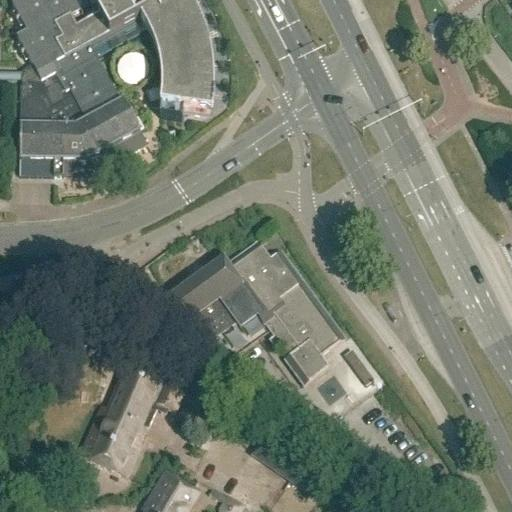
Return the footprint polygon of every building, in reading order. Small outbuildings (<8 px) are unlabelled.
[(188,0),(117,0),(106,6),(107,7),(95,14),(98,20),(76,32),(71,22),(81,16),(80,14),(71,0),(12,0),(15,6),(12,8),(26,35),(17,41),(31,68),(23,73),(22,77),(21,83),(24,88),(23,89),(22,90),(21,105),(22,105),(21,165),(54,165),(54,178),(91,178),(147,148),(141,136),(123,106),(121,107),(97,64),(96,63),(148,34),(153,45),(157,56),(160,67),(162,79),(162,91),(162,103),(159,121),(182,124),(182,120),(211,124),(214,102),(214,97),(214,91),(214,86),(214,80),(214,75),(213,69),(212,64),(211,59),(210,54),(209,49),(208,44),(206,38),(204,33),(202,29),(200,24),(198,19),(196,14),(194,9),(188,0)] [(257,247),(228,268),(262,315),(257,318),(264,329),(265,328),(284,353),(289,361),(285,364),(303,390),(328,372),(321,361),(345,344),(303,286),(282,257),(270,265),(257,247)] [(262,315),(228,268),(224,263),(225,262),(224,261),(155,311),(173,336),(174,336),(190,358),(237,325),(240,330),(257,318),(262,315)] [(162,394),(160,393),(163,385),(128,370),(109,414),(101,410),(79,460),(127,481),(157,413),(166,418),(169,413),(176,416),(186,395),(165,386),(162,394)] [(283,479),(299,456),(267,435),(246,460),(285,488),(288,483),(283,479)] [(288,483),(285,488),(314,509),(333,480),(299,456),(283,479),(288,483)] [(186,511),(197,495),(167,478),(151,505),(154,507),(151,511),(186,511)] [(243,511),(245,509),(226,498),(218,511),(217,511),(243,511)]
